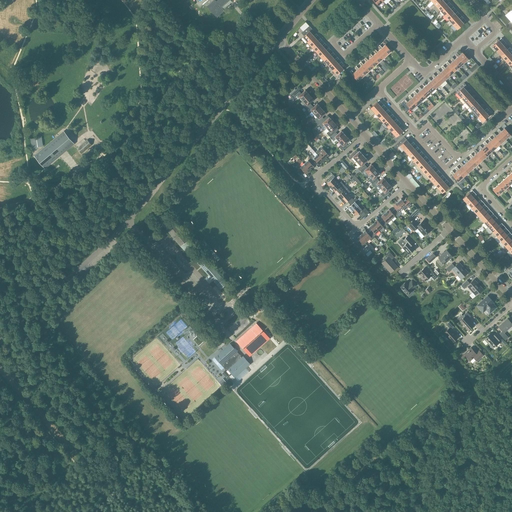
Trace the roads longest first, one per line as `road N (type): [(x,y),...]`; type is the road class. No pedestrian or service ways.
road 1 (unclassified): [(0,338),(127,221),(279,40)]
road 2 (residential): [(365,134),(319,179),(320,189),(356,228),(407,182)]
